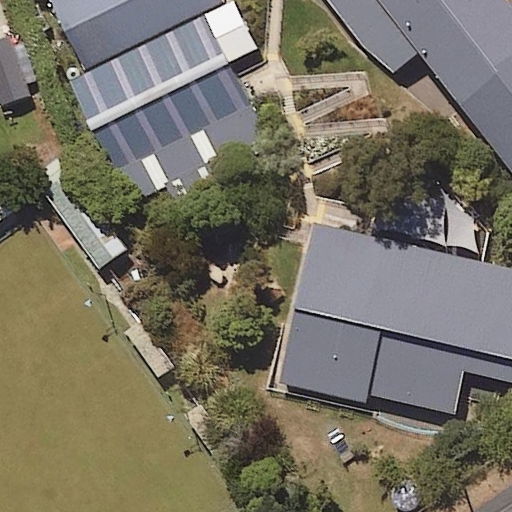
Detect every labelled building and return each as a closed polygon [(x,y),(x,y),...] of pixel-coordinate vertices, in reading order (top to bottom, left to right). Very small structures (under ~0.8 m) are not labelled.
[(228,8),(224,0),(49,0),(88,78),(208,18),(228,8)] [(511,0),(328,0),(367,51),(400,74),(422,57),(511,178),(511,0)] [(75,85),(136,205),(271,139),(208,18),(88,78),(75,85)] [(24,39),(0,46),(0,97),(4,109),(43,96),(24,39)] [(132,252),(79,176),(51,196),(103,272),(132,252)] [(428,195),(418,240),(483,255),(493,210),(428,195)] [(511,272),(325,230),(290,388),(373,406),(375,398),(463,418),(472,378),(511,387),(511,272)] [(242,444),(211,401),(187,418),(219,461),(242,444)]
